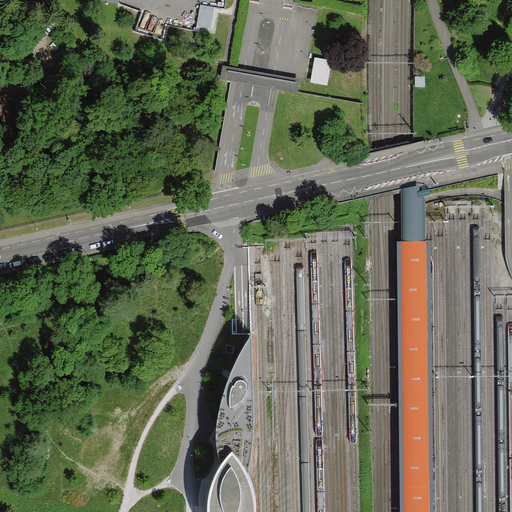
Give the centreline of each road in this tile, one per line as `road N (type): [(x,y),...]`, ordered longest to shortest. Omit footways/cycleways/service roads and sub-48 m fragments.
road 1 (primary): [(511,143),(222,208)]
road 2 (primary): [(222,208),(0,257)]
